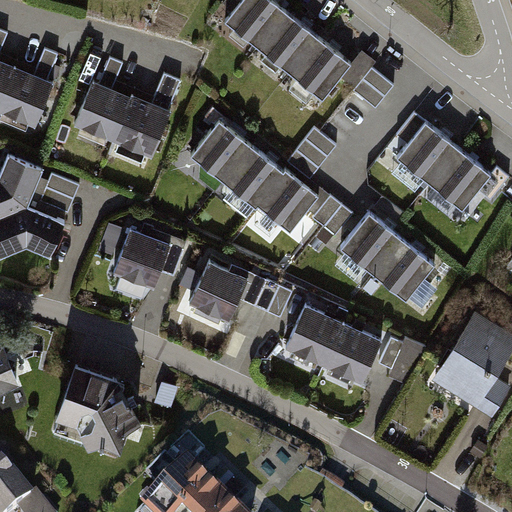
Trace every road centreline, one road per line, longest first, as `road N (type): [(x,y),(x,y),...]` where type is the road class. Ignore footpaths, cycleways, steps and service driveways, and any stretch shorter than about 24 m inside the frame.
road 1 (residential): [(475,511),(224,378),(91,323),(0,299)]
road 2 (residential): [(373,0),(495,95)]
